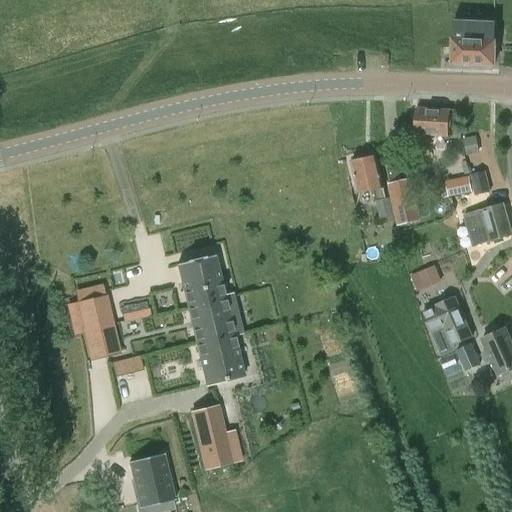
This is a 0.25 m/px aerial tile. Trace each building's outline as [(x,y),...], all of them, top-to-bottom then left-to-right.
[(454,22),(453,63),(494,65),(496,24),(454,22)] [(449,137),(451,111),(417,109),(415,134),(449,137)] [(474,137),(463,139),(466,153),(466,155),(479,153),(475,136),(474,137)] [(354,160),(351,161),(358,193),(375,189),(377,200),(385,199),(383,187),(376,155),(363,158),(361,157),(355,158),(354,160)] [(476,195),(490,191),(486,172),(471,176),(476,195)] [(409,180),(391,184),(400,225),(419,220),(410,179),(409,180)] [(448,195),(470,191),(468,180),(446,184),(448,195)] [(377,200),(376,201),(380,219),(395,216),(391,197),(385,199),(377,200)] [(474,246),(511,235),(503,204),(465,215),(474,246)] [(176,265),(186,306),(224,297),(214,255),(176,265)] [(418,273),(411,277),(418,292),(425,289),(418,273)] [(224,297),(186,306),(195,342),(233,333),(241,331),(232,295),(224,297)] [(83,335),(112,328),(104,296),(65,306),(72,337),(83,335)] [(455,298),(423,312),(431,332),(437,345),(440,353),(452,347),(472,339),(455,298)] [(118,353),(112,328),(83,335),(89,360),(118,353)] [(498,376),(511,369),(511,342),(506,329),(482,340),(487,350),(483,352),(482,355),(484,361),(488,362),(492,361),(498,376)] [(233,333),(195,342),(205,385),(243,376),(233,333)] [(466,371),(482,365),(473,344),(457,352),(466,371)] [(231,463),(218,407),(190,414),(204,469),(231,463)] [(129,462),(140,509),(174,501),(162,454),(129,462)]
